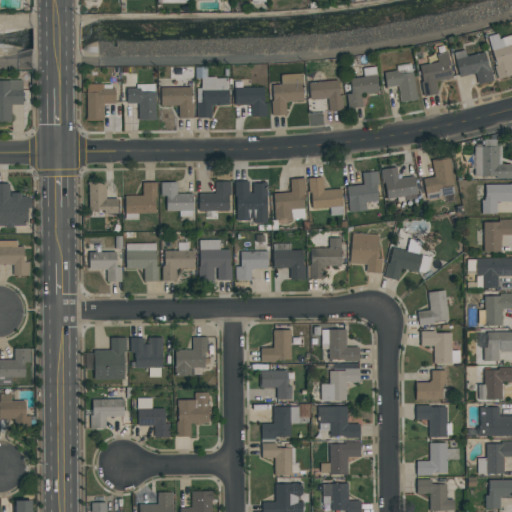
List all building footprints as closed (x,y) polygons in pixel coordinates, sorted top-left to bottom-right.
[(511,75),(498,79),(494,67),(496,66),(487,36),(497,33),(499,39),(501,38),(504,47),(511,44),(511,62),(508,64),(511,75)] [(419,66),(438,62),(436,53),(447,51),(453,78),(435,82),(437,94),(424,97),(421,82),(422,82),(419,66)] [(493,80),(478,84),(475,73),(459,77),(455,60),(484,52),(488,68),(490,67),(493,80)] [(417,99),(400,102),(397,86),(386,88),(383,73),(397,71),(397,74),(412,72),(417,99)] [(272,116),(271,101),(272,101),(271,85),(280,84),(280,75),(301,74),(303,101),(285,102),(286,115),(272,116)] [(361,107),(346,108),(345,94),(350,94),(349,79),(375,76),(377,93),(360,94),(361,107)] [(309,101),(308,82),(337,80),(339,96),(341,96),(342,110),(328,111),(327,99),(309,101)] [(22,90),(22,105),(11,105),(11,121),(0,121),(0,81),(9,81),(9,90),(22,90)] [(85,120),(85,93),(86,93),(86,85),(102,85),(102,89),(114,89),(114,104),(103,104),(102,120),(85,120)] [(234,87),(263,87),(263,103),(266,103),(266,117),(251,116),(251,105),(234,105),(234,87)] [(138,120),(138,104),(127,104),(127,89),(140,88),(140,92),(155,92),(155,120),(138,120)] [(190,88),(191,104),(192,104),(192,117),(178,118),(178,106),(160,106),(160,88),(190,88)] [(196,118),(196,104),(200,104),(200,100),(201,100),(201,90),(228,90),(228,105),(210,105),(211,118),(196,118)] [(481,177),(481,147),(498,147),(498,164),(511,165),(511,179),(495,179),(495,178),(494,178),(494,177),(481,177)] [(452,186),(438,189),(439,191),(425,194),(422,179),(434,177),(431,161),(447,158),(452,186)] [(396,168),(398,179),(414,177),(416,194),(386,199),(384,183),(382,183),(380,170),(396,168)] [(346,186),(363,185),(362,173),(377,171),(379,185),(376,186),(378,201),(365,202),(366,210),(349,212),(346,186)] [(290,211),(291,221),(273,223),(271,194),(275,194),(274,184),(290,183),(290,179),(304,178),(305,194),(304,194),(305,210),(290,211)] [(308,179),(321,178),(322,191),(340,190),(341,207),(329,208),(329,209),(310,211),(308,179)] [(198,194),(215,194),(214,182),(230,181),(230,196),(228,196),(228,211),(199,212),(198,194)] [(236,221),(236,196),(234,196),(234,182),(248,181),(248,193),(252,193),(252,184),(263,184),(263,182),(266,182),(266,224),(254,224),(254,218),(249,218),(249,221),(236,221)] [(105,183),(105,199),(116,199),(116,213),(104,213),(104,210),(88,210),(88,183),(105,183)] [(156,183),(156,197),(154,197),(154,213),(125,213),(125,196),(142,196),(142,183),(156,183)] [(176,183),(176,194),(192,194),(193,211),(166,212),(166,197),(160,197),(160,183),(176,183)] [(27,225),(13,226),(13,228),(5,228),(5,226),(0,226),(0,184),(9,184),(9,194),(20,193),(20,196),(26,196),(27,225)] [(511,185),(511,202),(496,202),(496,213),(481,214),(481,200),(484,200),(484,197),(484,185),(511,185)] [(483,252),(482,222),(499,222),(499,220),(511,219),(511,235),(500,236),(501,252),(483,252)] [(380,274),(365,273),(366,264),(349,263),(351,233),(378,235),(377,259),(382,259),(380,274)] [(340,238),(340,266),(323,266),(323,279),(309,279),(309,265),(310,265),(310,248),(328,248),(328,238),(340,238)] [(28,276),(13,276),(13,265),(0,265),(0,247),(23,247),(23,262),(28,262),(28,276)] [(400,269),(397,281),(383,277),(386,263),(389,264),(393,248),(421,255),(417,273),(400,269)] [(163,251),(193,250),(193,268),(175,268),(176,281),(161,281),(161,267),(164,267),(163,251)] [(199,250),(229,250),(229,266),(231,266),(231,280),(216,281),(216,268),(199,268),(199,250)] [(272,250),(302,251),(302,266),(305,266),(305,279),(289,279),(289,269),(272,269),(272,250)] [(125,251),(155,251),(155,267),(157,267),(157,281),(143,281),(143,269),(125,269),(125,251)] [(88,270),(88,252),(115,252),(115,267),(120,267),(120,282),(106,282),(106,269),(88,270)] [(267,252),(267,269),(251,269),(251,280),(235,280),(234,267),(240,267),(240,252),(267,252)] [(482,289),(482,275),(475,276),(475,259),(511,258),(511,276),(497,277),(497,288),(482,289)] [(418,326),(416,312),(429,310),(426,293),(444,290),(448,320),(432,322),(433,324),(418,326)] [(511,309),(501,310),(501,326),(483,326),(483,296),(500,296),(500,294),(511,294),(511,309)] [(273,330),(290,330),(291,360),(275,360),(275,362),(260,363),(260,349),(273,349),(273,330)] [(327,330),(345,330),(345,347),(358,347),(358,362),(343,362),(343,360),(327,360),(327,330)] [(451,333),(451,364),(433,364),(433,346),(420,346),(420,331),(435,331),(435,333),(451,333)] [(511,352),(498,352),(498,361),(483,361),(483,348),(486,348),(486,333),(511,333),(511,352)] [(207,337),(207,353),(204,353),(204,368),(190,368),(190,376),(174,376),(174,351),(191,350),(191,337),(207,337)] [(123,379),(93,380),(93,350),(110,350),(110,338),(126,338),(126,353),(123,353),(123,379)] [(161,338),(161,368),(134,368),(134,353),(129,353),(129,338),(143,338),(143,343),(147,343),(147,338),(161,338)] [(0,360),(13,360),(13,349),(29,349),(29,362),(24,362),(24,377),(11,377),(11,385),(0,385),(0,360)] [(483,370),(498,370),(498,368),(511,368),(511,382),(501,382),(501,400),(484,400),(483,370)] [(345,382),(345,401),(320,401),(320,384),(328,384),(328,371),(343,371),(343,369),(359,369),(359,382),(345,382)] [(287,370),(287,386),(290,386),(291,400),(276,400),(276,388),(259,388),(259,371),(287,370)] [(415,400),(415,383),(431,383),(430,371),(446,370),(446,385),(442,385),(443,387),(442,387),(442,399),(415,400)] [(208,424),(189,424),(189,437),(177,437),(176,400),(194,400),(194,393),(207,393),(208,424)] [(123,417),(105,417),(105,429),(89,429),(89,410),(91,410),(91,400),(123,400),(123,417)] [(0,419),(0,403),(10,403),(10,401),(25,401),(25,416),(30,417),(29,430),(14,430),(14,420),(0,419)] [(359,439),(343,439),(343,436),(329,436),(329,423),(317,423),(317,406),(346,407),(346,424),(359,424),(359,439)] [(428,438),(428,420),(415,420),(415,406),(429,406),(429,407),(447,407),(447,438),(428,438)] [(261,442),(261,424),(272,424),(272,407),(289,407),(290,437),(274,437),(274,442),(261,442)] [(511,436),(476,437),(476,432),(477,432),(477,422),(479,422),(479,408),(498,408),(498,417),(511,416),(511,436)] [(137,426),(137,409),(164,409),(164,424),(169,424),(169,437),(154,437),(154,426),(137,426)] [(503,473),(486,473),(485,444),(502,444),(502,441),(511,441),(511,457),(502,457),(503,473)] [(329,444),(344,444),(344,443),(359,443),(359,457),(347,457),(347,475),(329,475),(329,444)] [(445,443),(446,473),(416,473),(416,462),(428,461),(428,443),(445,443)] [(273,475),(273,458),(260,458),(260,444),(275,444),(275,448),(291,448),(291,475),(273,475)] [(428,511),(428,494),(416,494),(416,480),(430,480),(430,484),(446,484),(446,499),(454,499),(453,511),(428,511)] [(511,480),(511,497),(499,497),(499,509),(484,509),(484,496),(488,496),(488,480),(511,480)] [(298,498),(297,498),(297,502),(301,502),(301,511),(261,511),(261,503),(274,503),(273,484),(301,484),(301,494),(298,498)] [(347,484),(347,502),(360,502),(360,511),(345,511),(330,511),(331,484),(347,484)] [(179,511),(179,507),(191,507),(190,491),(210,491),(210,493),(212,493),(212,501),(210,501),(210,511),(179,511)] [(139,511),(139,505),(157,505),(157,493),(172,493),(172,511),(139,511)] [(14,511),(14,502),(30,502),(30,511),(14,511)] [(90,511),(90,503),(105,503),(105,511),(90,511)]
